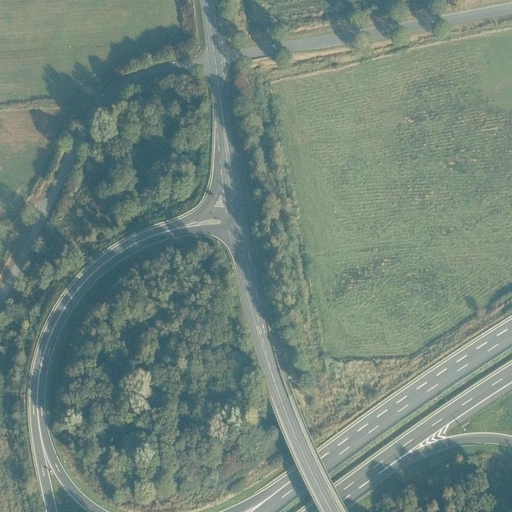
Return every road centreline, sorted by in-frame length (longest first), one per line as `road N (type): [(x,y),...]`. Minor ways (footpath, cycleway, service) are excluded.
road 1 (unclassified): [(0,302),(107,96),(158,72),(216,61)]
road 2 (unclassified): [(216,61),(511,10)]
road 3 (tertiary): [(240,233),(269,371),(326,511)]
road 4 (motorway): [(511,336),(296,488)]
road 5 (motorway): [(39,430),(42,362),(68,306),(113,259),(166,233)]
road 6 (motorway): [(376,465),(511,373)]
road 7 (motorway): [(376,465),(454,442),(511,443)]
